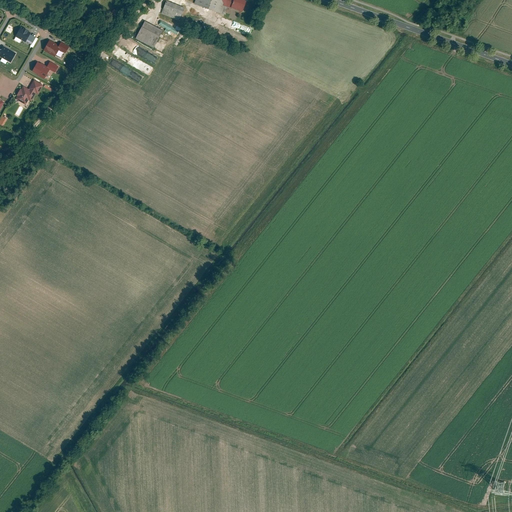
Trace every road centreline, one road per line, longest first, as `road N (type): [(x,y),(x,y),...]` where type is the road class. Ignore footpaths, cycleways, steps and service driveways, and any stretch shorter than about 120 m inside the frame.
road 1 (unclassified): [(0,163),(145,0)]
road 2 (tertiary): [(333,0),(511,63)]
